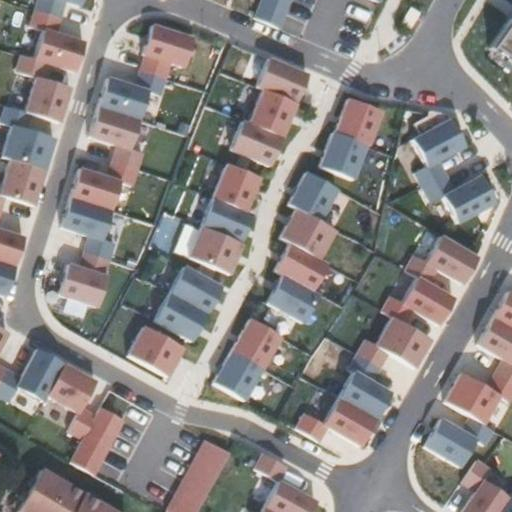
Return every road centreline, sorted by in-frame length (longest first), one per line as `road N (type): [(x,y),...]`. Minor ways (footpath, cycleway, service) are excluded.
road 1 (residential): [(117,0),(21,285),(33,330),(160,405),(227,420),(375,489)]
road 2 (residential): [(375,489),(511,238)]
road 3 (residential): [(170,0),(371,80),(430,49)]
road 4 (residential): [(430,49),(501,115),(511,142)]
